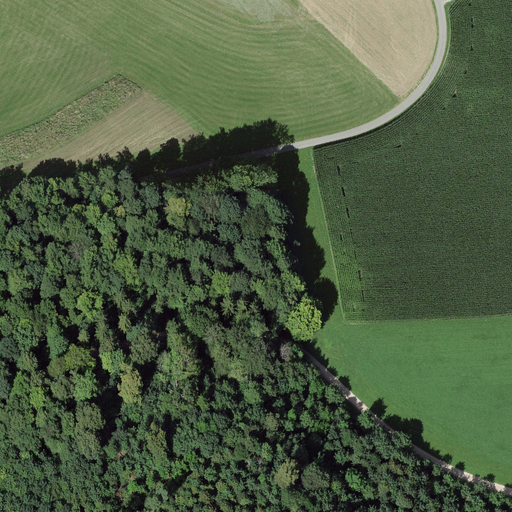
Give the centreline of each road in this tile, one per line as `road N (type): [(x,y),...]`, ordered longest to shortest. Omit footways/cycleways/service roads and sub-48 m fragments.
road 1 (track): [(511,492),(420,454),(300,355),(232,334),(160,337),(62,365),(27,387),(0,418)]
road 2 (track): [(436,0),(441,29),(432,71),(370,124),(283,149),(0,180)]
